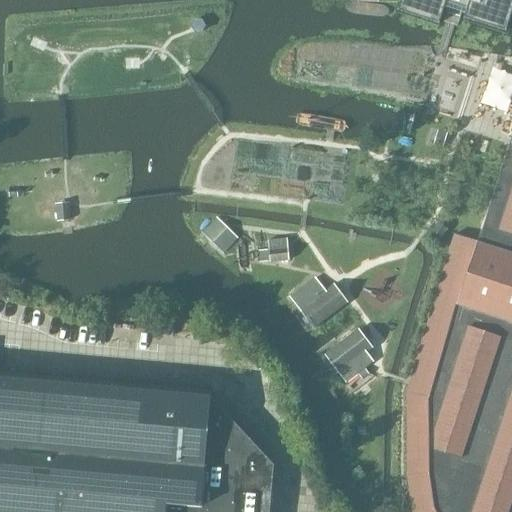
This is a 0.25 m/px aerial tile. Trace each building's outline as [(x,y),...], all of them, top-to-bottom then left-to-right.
[(511,0),(400,0),(397,10),(439,24),(444,8),(448,9),(447,13),(455,16),(459,17),(461,13),(465,14),(464,19),(506,32),(511,12),(511,0)] [(409,383),(406,393),(407,476),(412,511),(511,511),(511,137),(478,242),(454,235),(443,273),(409,383)] [(8,189),(9,198),(24,198),(24,188),(8,189)] [(56,222),(70,221),(69,205),(55,205),(56,222)] [(224,254),(238,239),(217,219),(202,233),(224,254)] [(260,252),(261,264),(289,262),(287,239),(268,241),(268,251),(260,252)] [(288,298),(299,312),(326,292),(315,278),(288,298)] [(313,330),(347,304),(334,286),(326,292),(299,312),(313,330)] [(367,355),(373,349),(358,330),(324,356),(339,376),(367,355)] [(372,361),(367,355),(339,376),(344,382),(372,361)] [(0,511),(269,511),(273,466),(220,408),(211,407),(212,391),(0,372),(0,511)]
